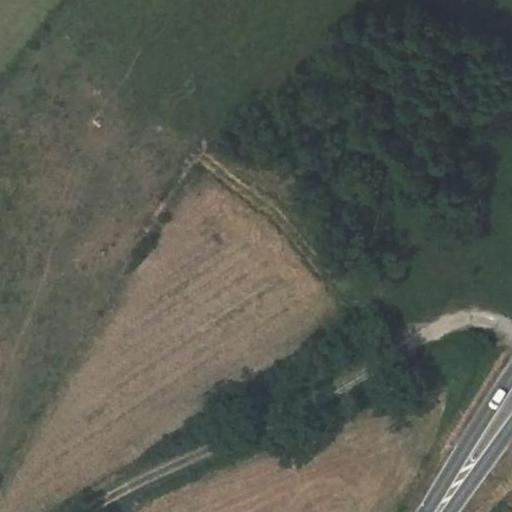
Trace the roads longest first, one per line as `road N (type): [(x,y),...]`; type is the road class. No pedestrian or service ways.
road 1 (track): [(92,511),(298,410),(435,329),(478,322),(511,333)]
road 2 (secondary): [(511,373),(430,511)]
